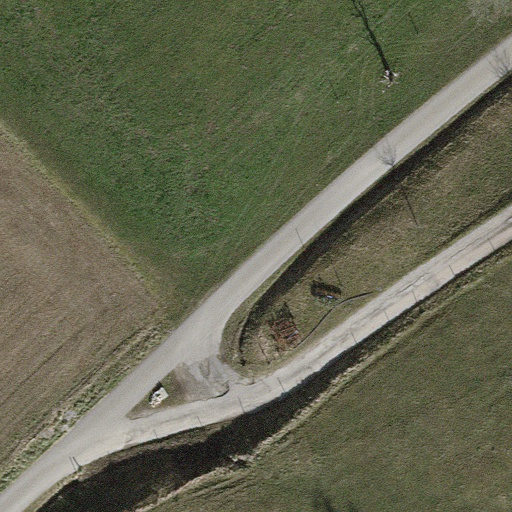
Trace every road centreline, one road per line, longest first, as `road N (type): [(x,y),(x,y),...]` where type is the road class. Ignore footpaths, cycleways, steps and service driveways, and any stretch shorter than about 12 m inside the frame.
road 1 (track): [(3,511),(340,198),(511,56)]
road 2 (track): [(77,443),(264,396),(511,224)]
